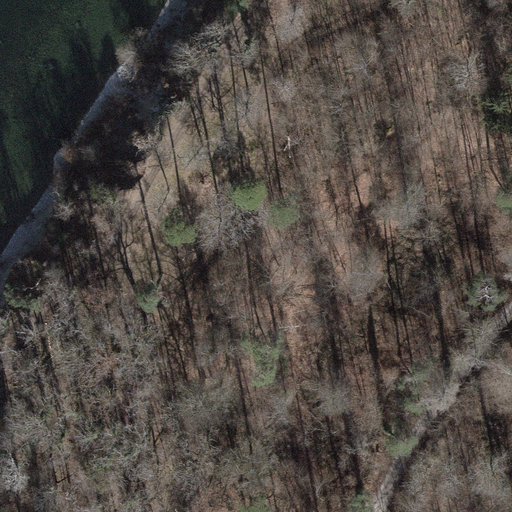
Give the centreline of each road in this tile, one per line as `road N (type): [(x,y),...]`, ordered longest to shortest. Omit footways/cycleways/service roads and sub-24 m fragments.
road 1 (track): [(127,511),(128,308),(119,235)]
road 2 (track): [(380,511),(394,465),(511,309)]
